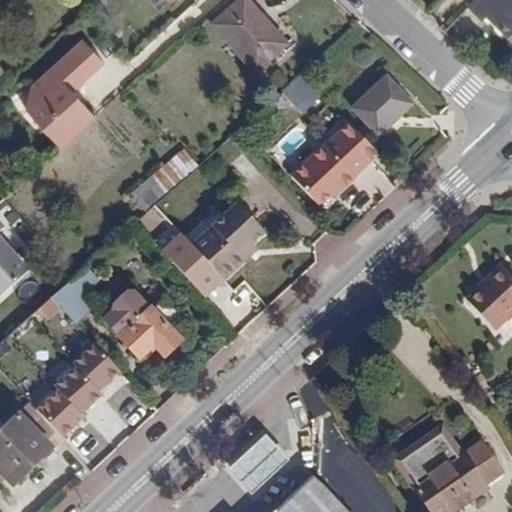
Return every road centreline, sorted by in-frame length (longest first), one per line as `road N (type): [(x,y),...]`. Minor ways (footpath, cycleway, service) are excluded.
road 1 (secondary): [(110,511),(511,132)]
road 2 (residential): [(511,126),(380,0)]
